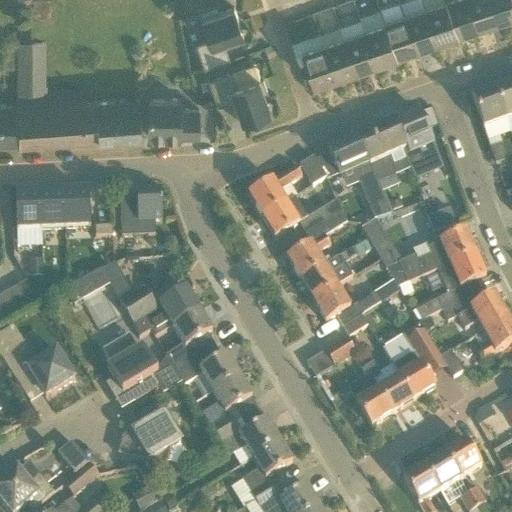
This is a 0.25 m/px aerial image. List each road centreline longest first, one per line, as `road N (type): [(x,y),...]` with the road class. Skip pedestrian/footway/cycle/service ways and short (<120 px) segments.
road 1 (residential): [(349,478),(201,234),(190,168)]
road 2 (residential): [(511,268),(443,88)]
road 3 (residential): [(0,176),(190,168)]
road 4 (residential): [(349,478),(511,381)]
road 5 (residential): [(315,130),(443,88)]
road 6 (residential): [(190,168),(234,161),(315,130)]
road 7 (residential): [(0,469),(85,421),(101,445)]
road 8 (residential): [(315,130),(271,13)]
